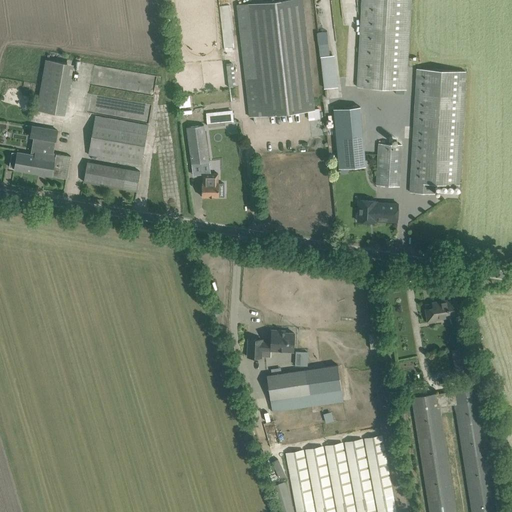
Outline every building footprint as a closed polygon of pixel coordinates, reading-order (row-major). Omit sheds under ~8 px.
[(249,116),(315,109),(302,0),(269,0),(249,2),(257,77),(245,79),(249,116)] [(405,90),(410,0),(362,0),(358,87),(405,90)] [(327,32),(318,33),(321,56),(330,55),(327,32)] [(64,115),(74,64),(46,59),(37,110),(64,115)] [(153,94),(156,74),(93,65),(91,82),(104,84),(105,79),(113,80),(112,84),(118,85),(118,89),(153,94)] [(460,184),(466,71),(417,69),(410,192),(435,193),(435,183),(460,184)] [(190,95),(178,95),(179,116),(191,116),(190,95)] [(339,169),(366,167),(361,107),(333,109),(339,169)] [(205,111),(206,123),(233,121),(232,110),(205,111)] [(142,164),(148,125),(96,116),(89,155),(142,164)] [(193,163),(207,162),(204,139),(202,125),(188,127),(190,140),(193,163)] [(71,156),(53,153),(57,130),(43,128),(39,150),(36,150),(35,155),(17,152),(17,153),(12,152),(9,167),(14,167),(14,169),(67,178),(71,156)] [(400,186),(402,145),(378,143),(377,177),(376,185),(400,186)] [(137,191),(140,171),(87,161),(84,181),(137,191)] [(218,183),(218,178),(218,174),(203,174),(203,178),(203,186),(203,196),(218,196),(224,196),(224,183),(218,183)] [(397,221),(398,203),(377,202),(377,201),(359,200),(358,212),(356,213),(356,217),(358,219),(358,221),(370,222),(370,221),(376,222),(376,220),(397,221)] [(460,315),(458,298),(434,302),(435,307),(428,308),(427,303),(430,322),(438,321),(437,316),(451,314),(451,316),(460,315)] [(293,351),(294,333),(281,332),(281,330),(272,330),(271,343),(269,343),(269,342),(262,342),(262,339),(249,339),(248,356),(261,357),(262,349),(293,351)] [(498,511),(473,346),(451,349),(455,377),(469,375),(471,388),(453,390),(453,391),(438,393),(412,397),(429,511),(456,511),(440,406),(456,404),(472,511),(498,511)] [(308,365),(308,351),(295,351),(294,365),(308,365)] [(336,366),(306,370),(308,383),(309,387),(309,393),(326,391),(342,388),(338,365),(336,366)] [(271,375),(267,375),(271,400),(272,411),(287,409),(311,406),(311,404),(311,402),(310,401),(309,393),(309,387),(308,383),(306,370),(281,373),(271,375)] [(395,511),(381,435),(364,438),(378,511),(395,511)] [(346,441),(358,511),(375,511),(362,438),(346,441)] [(338,511),(354,511),(342,442),(326,445),(338,511)] [(318,511),(334,511),(322,446),(306,449),(318,511)] [(297,511),(314,511),(303,449),(287,452),(297,511)] [(293,511),(284,482),(271,486),(279,511),(293,511)]
